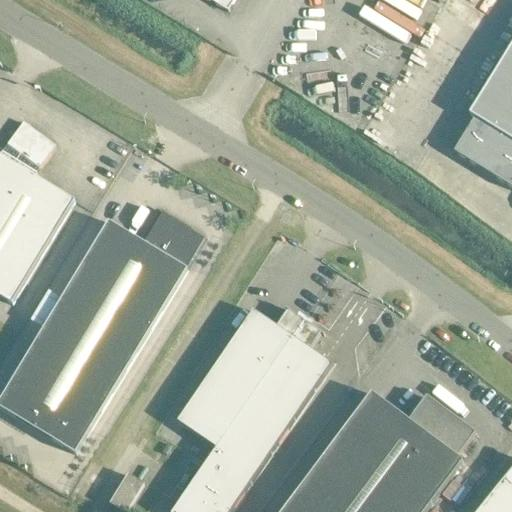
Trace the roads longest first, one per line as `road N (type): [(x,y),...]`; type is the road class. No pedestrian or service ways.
road 1 (unclassified): [(0,15),(380,247),(511,351)]
road 2 (track): [(286,189),(85,495)]
road 3 (unknown): [(511,232),(415,156)]
